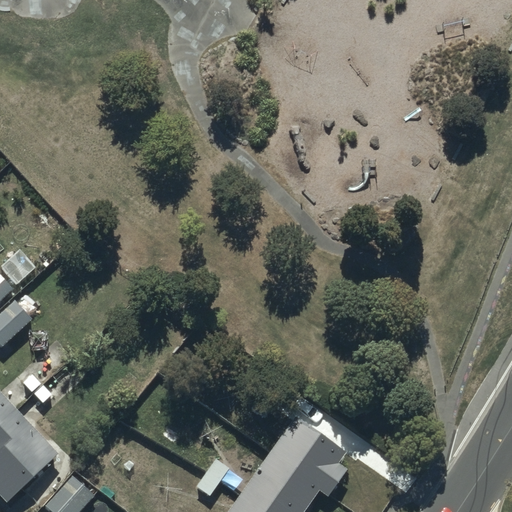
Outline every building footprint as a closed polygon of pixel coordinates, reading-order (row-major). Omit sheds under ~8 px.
[(0,297),(12,286),(0,273),(0,297)] [(0,309),(0,341),(1,342),(30,316),(14,297),(0,309)] [(0,492),(8,501),(59,453),(0,389),(0,492)] [(223,511),(288,511),(289,511),(291,511),(295,511),(315,486),(324,492),(344,465),(334,458),(341,449),(297,415),(223,511)] [(72,476),(45,507),(50,511),(78,511),(94,496),(72,476)]
